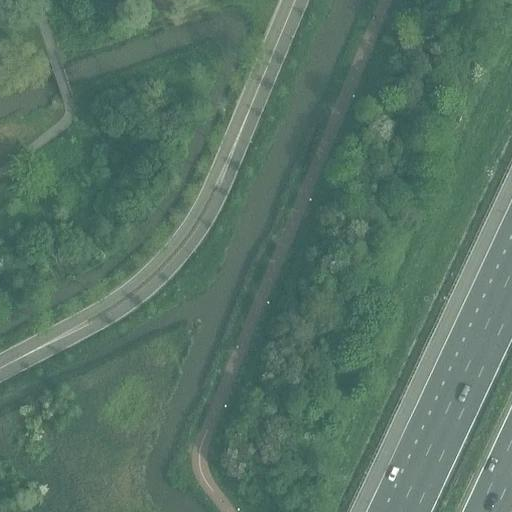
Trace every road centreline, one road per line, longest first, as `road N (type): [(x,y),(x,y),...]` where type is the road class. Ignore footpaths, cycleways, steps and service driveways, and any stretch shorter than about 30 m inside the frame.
road 1 (unclassified): [(0,367),(113,305),(159,264),(209,194),(291,0)]
road 2 (motorway): [(511,292),(406,511)]
